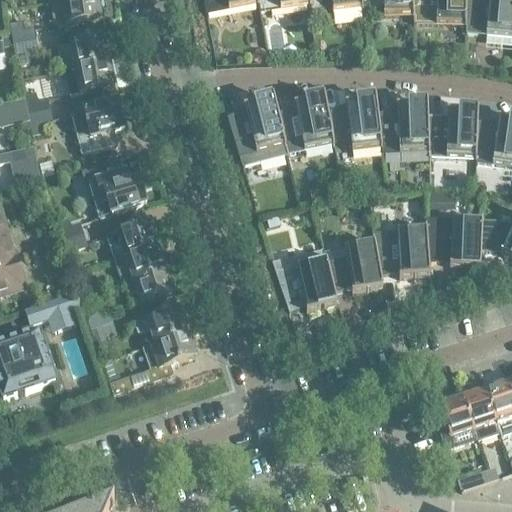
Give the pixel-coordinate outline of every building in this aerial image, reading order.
[(102,23),(97,0),(85,0),(63,4),(65,19),(59,19),(60,30),(102,23)] [(257,8),(258,8),(256,0),(203,0),(206,17),(257,7),(257,8)] [(256,0),(258,8),(260,16),(309,8),(309,9),(310,9),(308,0),(256,0)] [(322,0),(308,0),(310,9),(311,15),(324,13),(322,0)] [(363,13),(363,11),(361,0),(330,0),(333,16),(362,12),(362,13),(363,13)] [(361,0),(363,11),(383,8),(384,20),(413,19),(413,20),(414,20),(413,0),(361,0)] [(413,0),(414,20),(414,27),(465,29),(465,30),(466,30),(466,26),(466,0),(413,0)] [(511,0),(466,0),(466,26),(487,27),(486,39),(511,41),(511,0)] [(11,28),(12,39),(14,48),(35,44),(33,32),(23,34),(22,26),(11,28)] [(65,74),(75,72),(110,65),(105,40),(60,49),(65,74)] [(37,55),(35,44),(14,48),(17,67),(29,65),(27,57),(37,55)] [(255,53),(252,58),(253,64),(258,67),(264,66),(267,60),(266,54),(260,51),(255,53)] [(467,62),(466,72),(477,73),(478,63),(467,62)] [(110,65),(75,72),(65,74),(70,99),(115,90),(110,65)] [(35,96),(24,99),(28,119),(50,114),(47,102),(37,104),(35,96)] [(291,115),(277,118),(285,150),(284,150),(286,158),(333,149),(333,150),(334,150),(327,116),(325,102),(295,108),(296,114),(291,115)] [(0,108),(0,128),(27,123),(22,103),(0,108)] [(284,149),(284,150),(285,150),(277,118),(274,103),(245,111),(246,116),(241,117),(228,121),(240,161),(284,149)] [(340,114),(327,116),(334,150),(334,146),(347,144),(346,141),(350,141),(352,155),(382,151),(381,147),(378,117),(376,104),(346,108),(348,120),(341,121),(340,114)] [(119,107),(111,109),(72,118),(81,158),(117,149),(114,135),(125,133),(119,107)] [(390,116),(378,117),(381,147),(399,145),(399,157),(428,156),(428,157),(429,157),(428,120),(428,109),(398,110),(398,111),(399,111),(399,115),(390,116)] [(52,125),(50,114),(28,119),(33,138),(44,135),(43,127),(52,125)] [(476,165),(478,126),(478,116),(448,115),(448,120),(442,120),(428,120),(429,157),(429,161),(475,164),(475,165),(476,165)] [(511,172),(511,124),(499,122),(499,128),(492,127),(492,126),(478,126),(476,165),(476,167),(511,172)] [(41,186),(33,152),(22,154),(23,162),(11,164),(11,165),(13,176),(17,191),(41,186)] [(100,224),(146,210),(138,185),(128,188),(124,174),(89,185),(100,224)] [(397,184),(387,185),(387,193),(397,193),(397,184)] [(313,208),(336,203),(334,190),(310,195),(313,208)] [(455,196),(428,196),(429,213),(456,213),(455,196)] [(37,209),(24,212),(28,229),(41,225),(37,209)] [(0,214),(0,298),(22,292),(0,214)] [(278,217),(268,220),(270,231),(281,228),(278,217)] [(68,222),(56,226),(63,247),(83,240),(80,227),(70,230),(68,222)] [(481,255),(483,225),(483,224),(482,224),(482,225),(426,223),(426,232),(429,266),(443,265),(451,265),(451,269),(450,269),(450,271),(481,272),(481,255)] [(107,240),(115,264),(159,249),(151,225),(107,240)] [(497,226),(483,225),(481,255),(495,256),(495,249),(504,253),(502,257),(501,256),(501,257),(511,262),(511,227),(497,227),(497,226)] [(430,280),(429,266),(426,232),(425,232),(425,233),(373,237),(374,245),(380,280),(393,277),(400,277),(400,281),(399,281),(399,282),(430,280)] [(86,250),(83,240),(63,247),(68,264),(79,260),(77,253),(86,250)] [(383,292),(380,280),(374,245),(373,245),(373,246),(345,251),(347,265),(341,266),(340,264),(327,267),(334,296),(347,293),(345,286),(351,285),(353,296),(352,296),(352,298),(383,292)] [(167,273),(159,249),(115,264),(123,288),(167,273)] [(337,309),(334,296),(327,267),(326,262),(324,262),(325,264),(275,275),(289,316),(302,311),(306,310),(307,315),(306,315),(306,316),(337,309)] [(77,265),(69,268),(72,277),(81,274),(77,265)] [(175,297),(167,273),(123,288),(131,312),(175,297)] [(73,279),(77,290),(84,288),(80,276),(73,279)] [(77,298),(28,314),(33,329),(81,312),(77,298)] [(96,311),(85,315),(92,335),(113,328),(108,315),(99,319),(96,311)] [(150,333),(154,347),(155,348),(188,336),(180,312),(135,327),(138,337),(150,333)] [(116,338),(113,328),(92,335),(98,352),(109,348),(106,341),(116,338)] [(196,361),(188,336),(155,348),(154,347),(143,351),(151,376),(145,378),(149,388),(173,379),(170,370),(196,361)] [(38,338),(14,346),(12,347),(12,346),(10,347),(10,348),(3,350),(2,350),(0,350),(0,351),(0,350),(0,393),(4,404),(13,401),(14,401),(15,401),(17,400),(25,397),(25,398),(27,397),(28,396),(29,396),(55,387),(51,374),(51,372),(50,372),(44,353),(43,351),(38,338)] [(107,381),(114,400),(135,393),(132,385),(131,381),(121,384),(118,377),(107,381)] [(511,420),(511,398),(508,387),(498,390),(488,393),(488,394),(485,395),(496,426),(511,420)] [(496,426),(485,395),(476,398),(476,397),(465,401),(462,402),(473,434),(496,426)] [(473,434),(462,402),(453,406),(453,405),(442,409),(440,410),(450,442),(473,434)] [(495,472),(487,474),(491,486),(499,483),(495,472)] [(491,486),(487,474),(457,484),(461,495),(491,486)]
